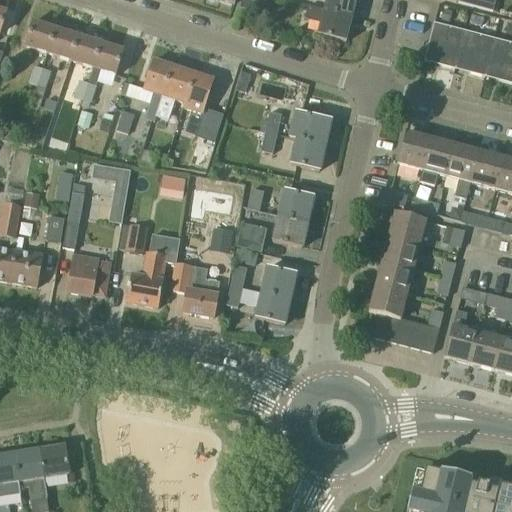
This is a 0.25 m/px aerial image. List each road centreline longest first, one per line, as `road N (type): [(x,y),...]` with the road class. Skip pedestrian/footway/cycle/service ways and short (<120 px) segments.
road 1 (residential): [(326,387),(323,313),(374,86)]
road 2 (residential): [(374,86),(95,0)]
road 3 (tertiary): [(194,363),(0,327)]
road 4 (residential): [(511,123),(374,86)]
road 5 (tertiary): [(511,428),(463,418),(374,421)]
road 6 (tertiary): [(308,397),(229,364),(194,363)]
